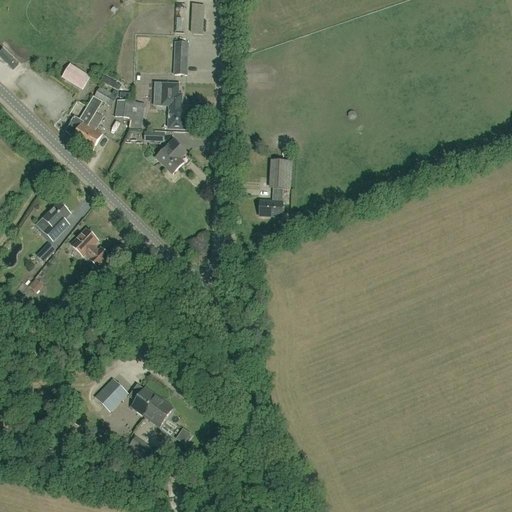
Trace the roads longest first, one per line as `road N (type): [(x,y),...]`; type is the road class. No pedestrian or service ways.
road 1 (residential): [(197,286),(215,251),(226,0)]
road 2 (tertiary): [(197,286),(0,89)]
road 3 (tertiary): [(279,511),(238,380),(197,286)]
